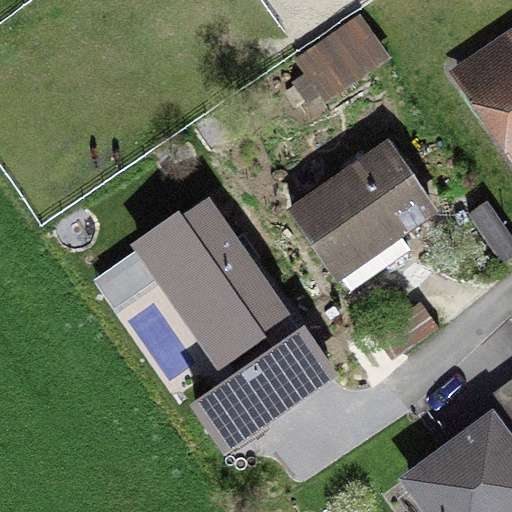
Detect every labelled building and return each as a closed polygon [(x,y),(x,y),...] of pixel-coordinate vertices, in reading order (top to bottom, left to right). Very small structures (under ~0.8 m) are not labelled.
[(380,59),(357,26),(299,66),(322,100),(380,59)] [(511,53),(464,87),(511,157),(511,53)] [(348,292),(406,252),(394,235),(426,213),(385,152),(291,217),(333,277),(336,275),(348,292)] [(298,334),(207,199),(136,247),(229,384),(196,406),(224,449),(335,375),(304,330),(298,334)] [(415,306),(371,337),(389,362),(433,331),(415,306)] [(511,511),(511,387),(476,413),(485,426),(406,484),(426,511),(511,511)]
